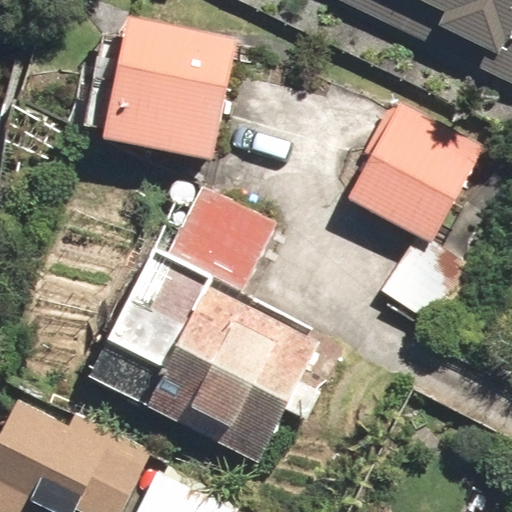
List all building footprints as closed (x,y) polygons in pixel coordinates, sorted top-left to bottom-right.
[(511,0),(420,0),(450,16),(444,29),(511,65),(511,71),(507,81),(511,83),(511,0)] [(240,35),(133,11),(106,129),(213,154),(240,35)] [(491,151),(398,97),(342,192),(435,246),(491,151)] [(174,256),(155,247),(95,374),(270,457),(324,344),(235,301),(274,219),(207,187),(174,256)] [(132,511),(156,460),(23,400),(0,451),(0,511),(132,511)] [(256,511),(166,465),(141,511),(256,511)]
